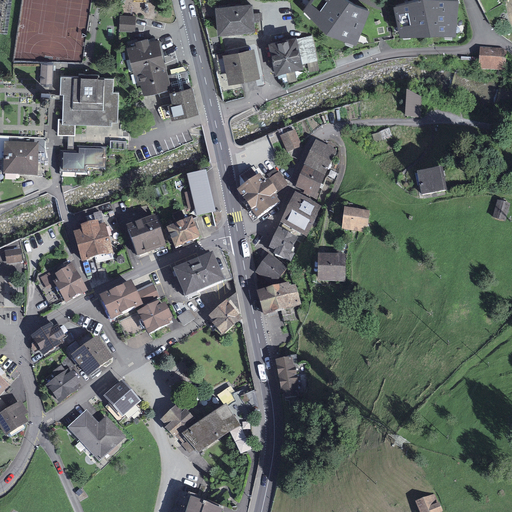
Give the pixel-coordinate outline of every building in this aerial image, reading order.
[(370,11),(349,0),(308,0),(302,9),(326,32),(357,43),(370,11)] [(412,0),(393,6),(401,38),(455,36),(458,0),(412,0)] [(498,0),(477,0),(485,13),(500,5),(498,0)] [(255,31),(253,7),(218,10),(220,34),(255,31)] [(135,16),(120,16),(120,31),(135,31),(135,16)] [(297,41),(272,45),(276,71),(302,66),(297,41)] [(136,75),(141,73),(163,67),(157,43),(149,45),(148,42),(136,45),(137,48),(130,50),(136,75)] [(254,50),(224,56),(230,84),(260,77),(254,50)] [(506,51),(480,50),(480,70),(505,71),(506,51)] [(53,85),(53,64),(41,64),(41,65),(40,84),(50,85),(53,85)] [(163,67),(141,73),(147,96),(169,90),(163,67)] [(114,81),(59,80),(59,137),(75,137),(75,127),(114,127),(114,81)] [(170,95),(176,116),(197,111),(192,89),(170,95)] [(408,99),(407,116),(420,117),(421,100),(408,99)] [(371,135),(375,144),(393,137),(389,128),(371,135)] [(294,131),(282,136),(288,151),(300,146),(294,131)] [(316,142),(306,165),(325,174),(336,150),(316,142)] [(38,145),(5,144),(4,176),(37,177),(38,145)] [(80,153),(62,153),(62,176),(86,177),(86,169),(104,170),(105,150),(80,150),(80,153)] [(440,166),(417,171),(423,195),(445,190),(440,166)] [(316,198),(325,175),(304,167),(296,187),(304,190),(304,193),(316,198)] [(204,174),(189,178),(197,215),(213,212),(204,174)] [(263,177),(241,193),(256,217),(279,201),(263,177)] [(296,193),(281,222),(306,235),(321,206),(296,193)] [(510,204),(497,201),(493,218),(506,222),(510,204)] [(367,232),(370,211),(346,207),(343,229),(367,232)] [(75,232),(84,262),(111,254),(100,215),(86,219),(89,228),(75,232)] [(167,248),(156,219),(128,229),(138,259),(167,248)] [(191,221),(168,231),(176,249),(199,239),(191,221)] [(279,227),(267,249),(290,261),(294,253),(291,251),(298,237),(279,227)] [(6,261),(7,264),(12,264),(23,262),(21,249),(5,251),(5,254),(6,261)] [(319,254),(319,280),(345,281),(346,254),(319,254)] [(270,255),(256,272),(272,285),(286,268),(270,255)] [(176,273),(187,298),(222,283),(212,258),(176,273)] [(37,281),(52,308),(84,290),(68,264),(37,281)] [(259,291),(266,314),(301,304),(296,284),(290,286),(288,283),(259,291)] [(136,294),(132,285),(102,299),(112,320),(159,298),(153,286),(136,294)] [(210,320),(223,335),(240,320),(235,297),(210,320)] [(150,335),(170,324),(160,305),(120,325),(127,339),(147,328),(150,335)] [(188,310),(177,317),(184,327),(195,319),(188,310)] [(51,324),(33,336),(44,353),(62,341),(60,338),(63,337),(56,327),(54,328),(51,324)] [(96,339),(75,355),(88,373),(110,357),(96,339)] [(283,395),(300,392),(293,357),(277,360),(283,395)] [(48,385),(60,401),(79,386),(68,371),(48,385)] [(140,407),(121,384),(100,401),(119,424),(140,407)] [(198,445),(203,451),(250,417),(238,401),(203,426),(183,404),(166,419),(193,449),(198,445)] [(20,403),(0,415),(0,422),(7,433),(25,421),(21,415),(26,413),(20,403)] [(88,414),(71,429),(99,459),(116,444),(88,414)] [(419,511),(442,511),(435,494),(416,502),(419,511)] [(221,511),(222,511),(178,497),(173,511),(221,511)]
